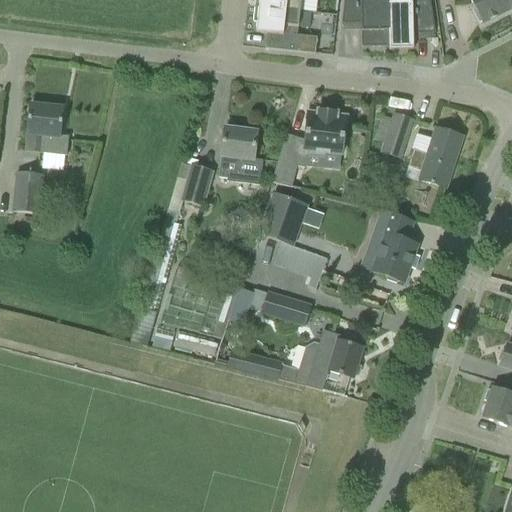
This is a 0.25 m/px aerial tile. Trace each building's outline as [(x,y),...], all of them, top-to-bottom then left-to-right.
[(255,0),(254,8),(299,13),(300,0),(255,0)] [(361,50),(389,49),(388,6),(388,1),(368,2),(367,0),(344,0),(341,27),(361,26),(361,50)] [(408,0),(409,6),(388,6),(389,49),(389,53),(413,53),(413,39),(435,39),(429,0),(408,0)] [(482,24),(483,26),(511,11),(511,0),(469,0),(475,11),(472,12),(479,25),(482,24)] [(254,8),(253,23),(257,24),(256,34),(266,35),(265,50),(315,56),(317,40),(297,37),(299,13),(254,8)] [(24,154),(66,158),(68,139),(60,138),(63,111),(30,107),(24,154)] [(271,185),(299,192),(300,191),(290,189),(296,167),(304,169),(307,158),(324,159),(324,155),(342,156),(346,119),(336,118),(336,116),(318,114),(317,121),(307,120),(304,144),(287,138),(287,137),(286,137),(271,185)] [(381,155),(398,161),(411,123),(394,117),(381,155)] [(220,158),(217,180),(227,181),(235,182),(235,184),(259,188),(263,163),(253,161),(254,155),(257,135),(224,130),(221,151),(220,158)] [(418,183),(446,192),(463,139),(435,130),(426,157),(413,152),(407,170),(421,174),(418,183)] [(181,203),(202,209),(212,175),(191,169),(181,203)] [(13,214),(38,217),(42,177),(18,174),(13,214)] [(257,237),(293,250),(308,208),(272,196),(257,237)] [(130,345),(146,350),(156,315),(182,228),(176,226),(179,214),(168,211),(130,345)] [(381,214),(361,270),(386,279),(386,282),(396,285),(398,283),(403,285),(409,269),(413,257),(417,248),(405,243),(412,225),(381,214)] [(262,316),(303,328),(309,308),(268,296),(262,316)] [(298,373),(294,386),(311,390),(322,393),(327,374),(334,375),(353,381),(354,378),(359,378),(361,369),(357,366),(362,350),(353,348),(355,343),(340,338),(323,333),(319,347),(314,345),(306,349),(298,373)] [(175,348),(215,358),(217,346),(178,337),(175,348)] [(501,352),(497,363),(501,364),(499,369),(511,372),(511,350),(506,349),(504,353),(501,352)] [(231,354),(227,369),(245,373),(276,381),(281,367),(281,365),(249,358),(231,354)] [(487,404),(481,421),(508,430),(511,431),(511,396),(492,390),(491,393),(487,392),(483,403),(487,404)]
